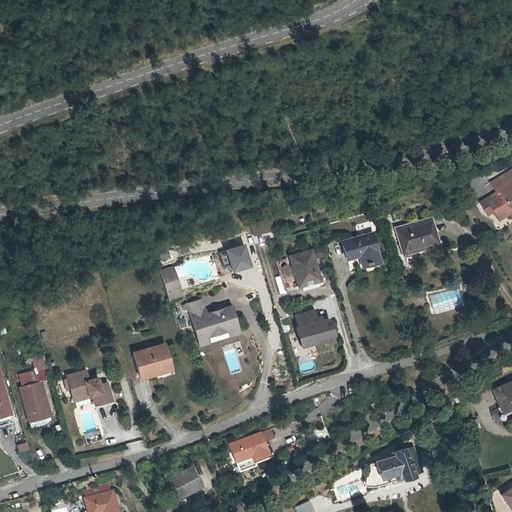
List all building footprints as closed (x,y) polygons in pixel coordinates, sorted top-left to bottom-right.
[(489,207),(495,217),(511,206),(511,170),(489,184),(495,193),(489,196),(493,204),(489,207)] [(493,204),(489,196),(479,203),(485,214),(491,210),(489,207),(493,204)] [(511,206),(495,217),(497,220),(511,210),(511,206)] [(276,235),(273,219),(252,223),(255,239),(276,235)] [(408,227),(415,250),(440,243),(434,219),(408,227)] [(404,253),(415,250),(408,227),(398,230),(404,253)] [(345,243),(349,259),(358,256),(361,264),(377,259),(370,235),(345,243)] [(325,257),(323,249),(314,251),(316,260),(325,257)] [(321,282),(312,253),(289,258),(295,277),(298,289),(321,282)] [(160,274),(166,294),(175,291),(169,271),(160,274)] [(291,291),(298,289),(295,277),(287,279),(291,291)] [(177,298),(175,291),(166,294),(169,301),(177,298)] [(211,338),(219,336),(228,333),(237,330),(238,330),(232,310),(230,310),(213,315),(207,317),(202,301),(199,303),(183,307),(184,312),(188,311),(198,342),(208,339),(211,338)] [(315,343),(314,340),(333,335),(328,320),(322,322),(320,318),(316,319),(314,311),(297,316),(300,327),(297,328),(302,346),(315,343)] [(238,330),(237,330),(228,333),(231,339),(239,337),(240,336),(238,330)] [(210,346),(208,339),(198,342),(200,349),(210,346)] [(137,353),(144,379),(156,376),(155,370),(171,365),(165,345),(137,353)] [(144,379),(137,353),(135,354),(142,380),(144,379)] [(155,370),(156,376),(173,371),(171,365),(155,370)] [(19,375),(22,384),(18,386),(29,421),(50,415),(40,379),(38,379),(35,370),(19,375)] [(78,374),(84,394),(88,393),(89,399),(93,398),(95,407),(96,406),(91,381),(89,382),(86,372),(78,374)] [(0,420),(12,417),(13,417),(0,374),(0,420)] [(84,394),(78,374),(67,377),(68,380),(70,390),(72,397),(84,394)] [(91,381),(96,406),(107,404),(102,385),(99,386),(98,380),(91,381)] [(511,410),(511,380),(492,390),(502,415),(511,410)] [(107,404),(112,402),(107,384),(102,385),(107,404)] [(84,394),(72,397),(73,403),(85,400),(84,394)] [(254,462),(254,460),(252,457),(267,451),(266,447),(263,439),(272,436),(269,426),(228,441),(238,468),(254,462)] [(102,444),(100,435),(97,435),(85,438),(83,439),(85,447),(102,444)] [(127,453),(144,449),(142,439),(125,443),(127,453)] [(26,442),(17,444),(19,452),(28,450),(26,442)] [(413,445),(404,448),(412,472),(421,469),(413,445)] [(252,457),(254,460),(272,453),(269,446),(266,447),(267,451),(252,457)] [(366,469),(364,480),(373,479),(399,471),(401,477),(412,474),(412,472),(404,448),(404,447),(393,451),(391,450),(390,451),(389,452),(389,454),(389,456),(374,461),(374,463),(371,463),(368,464),(367,466),(366,469)] [(165,478),(176,497),(200,484),(190,465),(165,478)] [(373,479),(364,480),(363,485),(379,484),(401,477),(399,471),(373,479)] [(511,485),(502,493),(511,508),(511,485)] [(98,492),(104,511),(114,511),(109,489),(98,492)] [(104,511),(98,492),(81,497),(85,511),(104,511)] [(308,499),(294,506),(297,511),(308,511),(313,510),(308,499)]
